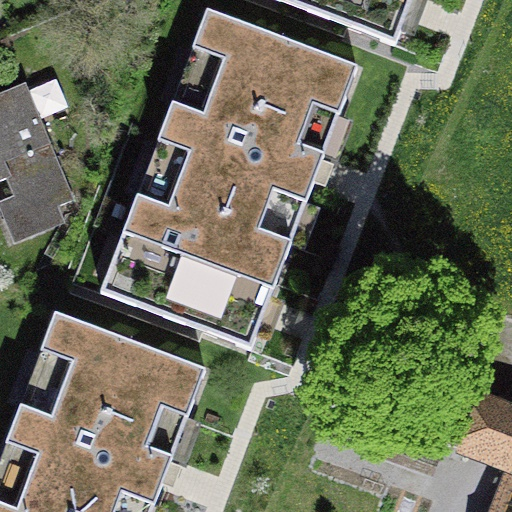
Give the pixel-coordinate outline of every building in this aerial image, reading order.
[(270,0),(395,46),(411,2),(412,0),(270,0)] [(207,14),(101,295),(251,351),(267,307),(317,174),(357,70),(207,14)] [(73,199),(25,85),(0,94),(0,181),(6,179),(23,220),(73,199)] [(0,511),(151,511),(166,474),(204,372),(55,316),(0,461),(0,511)] [(511,511),(511,428),(475,414),(460,455),(511,475),(511,491),(506,489),(501,502),(475,492),(467,511),(511,511)] [(436,442),(370,418),(361,442),(428,466),(436,442)]
